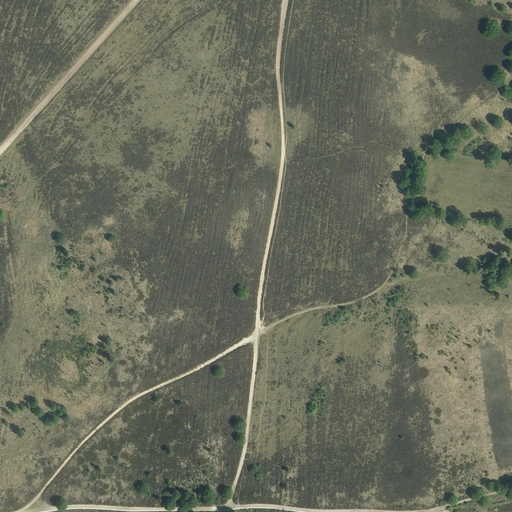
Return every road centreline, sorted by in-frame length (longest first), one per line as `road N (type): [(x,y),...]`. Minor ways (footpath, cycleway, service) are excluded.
road 1 (track): [(227,507),(246,441),(281,165),(284,0)]
road 2 (track): [(257,332),(129,401),(21,511)]
road 3 (track): [(0,152),(136,0)]
road 4 (track): [(27,511),(227,507)]
road 5 (track): [(247,505),(383,511)]
